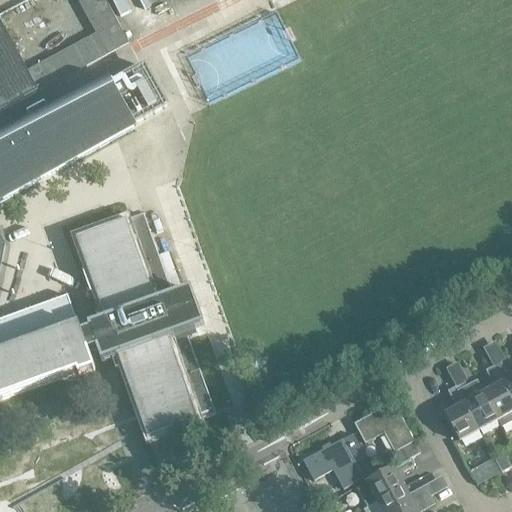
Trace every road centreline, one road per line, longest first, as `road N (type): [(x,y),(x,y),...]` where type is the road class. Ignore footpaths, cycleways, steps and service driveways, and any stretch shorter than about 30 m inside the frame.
road 1 (residential): [(479,511),(404,374)]
road 2 (unclassified): [(151,511),(258,455)]
road 3 (residential): [(404,374),(511,318)]
